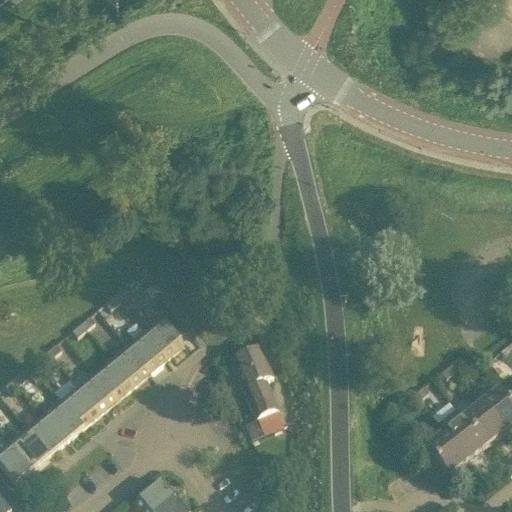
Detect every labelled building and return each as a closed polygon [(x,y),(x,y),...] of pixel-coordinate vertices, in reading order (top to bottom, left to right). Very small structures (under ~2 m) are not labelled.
[(511,21),(511,0),(484,0),(483,1),(511,21)] [(114,302),(119,308),(128,300),(123,294),(114,302)] [(110,315),(119,308),(114,302),(105,309),(110,315)] [(89,322),(81,329),(86,335),(95,328),(89,322)] [(143,337),(166,365),(183,350),(161,322),(143,337)] [(81,329),(72,336),(77,342),(86,335),(81,329)] [(127,351),(149,378),(166,365),(143,337),(127,351)] [(56,349),(47,357),(52,363),(61,356),(56,349)] [(511,356),(511,352),(509,349),(500,356),(505,362),(511,356)] [(110,364),(133,392),(149,378),(127,351),(110,364)] [(256,423),(276,416),(264,386),(271,383),(259,353),(229,365),(253,425),(256,423)] [(47,357),(38,364),(43,370),(52,363),(47,357)] [(458,363),(449,370),(454,376),(463,369),(458,363)] [(93,378),(116,406),(133,392),(110,364),(93,378)] [(449,370),(440,377),(445,383),(454,376),(449,370)] [(22,377),(14,384),(19,390),(28,383),(22,377)] [(76,392),(99,420),(116,406),(93,378),(76,392)] [(14,384),(5,391),(10,398),(19,390),(14,384)] [(423,391),(413,398),(418,404),(427,397),(423,391)] [(99,420),(76,392),(60,406),(82,434),(99,420)] [(511,411),(498,393),(479,408),(502,437),(511,428),(511,411)] [(82,434),(60,406),(43,420),(66,447),(82,434)] [(449,406),(431,420),(443,436),(466,465),(484,451),(461,422),(449,406)] [(479,408),(461,422),(484,451),(502,437),(479,408)] [(66,447),(43,420),(26,434),(49,461),(66,447)] [(263,439),(256,423),(253,425),(244,428),(250,444),(263,439)] [(49,461),(26,434),(9,447),(32,475),(49,461)] [(448,480),(466,465),(443,436),(424,451),(430,457),(420,465),(436,484),(444,477),(448,480)] [(118,443),(118,465),(130,466),(130,443),(118,443)] [(32,475),(9,447),(0,455),(0,471),(15,489),(32,475)] [(133,508),(136,511),(164,511),(175,503),(161,485),(133,508)] [(182,511),(175,503),(164,511),(182,511)]
